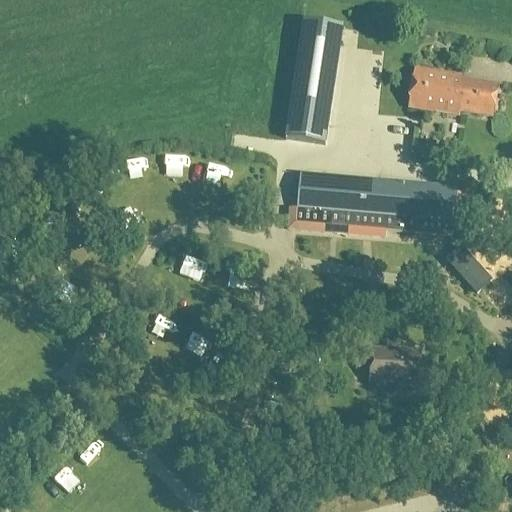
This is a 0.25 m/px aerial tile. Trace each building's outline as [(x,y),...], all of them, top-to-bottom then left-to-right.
[(304,21),(286,139),(324,145),(326,145),(344,27),(304,21)] [(370,64),(371,77),(378,76),(380,89),(397,86),(393,61),(370,64)] [(463,76),(414,68),(408,109),(461,117),(462,112),(493,118),(498,86),(462,80),(463,76)] [(344,99),(344,165),(393,166),(394,100),(344,99)] [(297,209),(295,223),(385,231),(453,237),(453,232),(457,193),(457,189),(300,175),(299,185),(297,209)] [(181,305),(207,236),(198,235),(189,237),(180,240),(171,243),(162,251),(144,291),(181,305)] [(223,300),(240,246),(207,236),(181,305),(211,319),(223,300)] [(257,251),(240,246),(223,300),(212,319),(249,332),(269,255),(257,251)] [(460,248),(446,261),(477,294),(491,281),(460,248)] [(365,290),(283,274),(273,325),(356,341),(365,290)] [(104,358),(131,378),(164,331),(138,314),(104,358)] [(356,341),(273,325),(268,351),(266,361),(350,376),(356,341)] [(191,347),(164,331),(131,378),(156,400),(191,347)] [(182,423),(214,361),(191,347),(156,400),(182,423)] [(419,353),(373,350),(371,383),(417,386),(419,353)] [(244,377),(214,361),(182,423),(215,466),(237,421),(244,377)] [(307,369),(266,361),(246,449),(293,453),(307,369)] [(350,376),(307,369),(293,453),(336,453),(350,376)] [(29,453),(44,437),(32,425),(17,441),(29,453)] [(21,511),(44,511),(46,511),(36,500),(21,511)]
